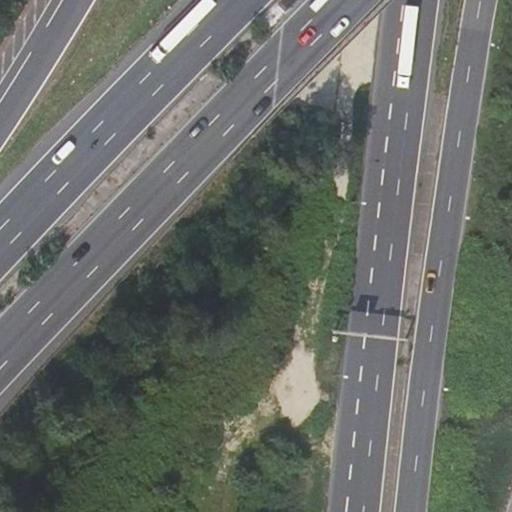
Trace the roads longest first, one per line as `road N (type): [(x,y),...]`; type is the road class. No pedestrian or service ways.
road 1 (primary): [(412,511),(448,185),(487,0)]
road 2 (primary): [(411,0),(355,511)]
road 3 (motorway): [(0,355),(96,246),(341,0)]
road 4 (motorway): [(235,0),(0,242)]
road 5 (motorway): [(74,0),(0,123)]
